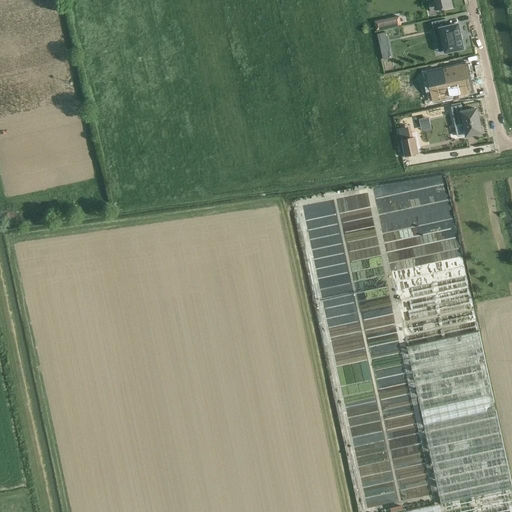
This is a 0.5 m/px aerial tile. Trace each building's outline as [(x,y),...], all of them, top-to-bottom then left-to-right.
[(432,0),(433,2),(429,3),(430,12),(454,7),(452,0),(432,0)] [(446,19),(432,22),(435,38),(443,36),(446,52),(463,48),(458,25),(447,27),(446,19)] [(386,32),(377,33),(383,59),(392,57),(386,32)] [(467,67),(434,74),(439,96),(450,94),(450,96),(460,94),(460,92),(472,89),(467,67)] [(462,105),(451,107),(455,126),(463,124),(466,138),(484,134),(478,107),(463,110),(462,105)] [(396,117),(398,122),(420,117),(419,112),(396,117)] [(410,126),(396,129),(402,158),(405,157),(419,154),(415,137),(413,137),(410,126)] [(441,503),(400,511),(511,511),(511,486),(462,257),(391,272),(441,503)] [(342,390),(338,393),(341,404),(345,409),(368,507),(388,502),(383,497),(386,494),(385,488),(381,484),(379,473),(388,471),(387,464),(390,463),(389,457),(395,455),(389,431),(394,429),(391,426),(390,423),(386,418),(381,422),(370,375),(363,381),(362,379),(358,383),(356,375),(345,377),(345,378),(340,382),(342,390)]
